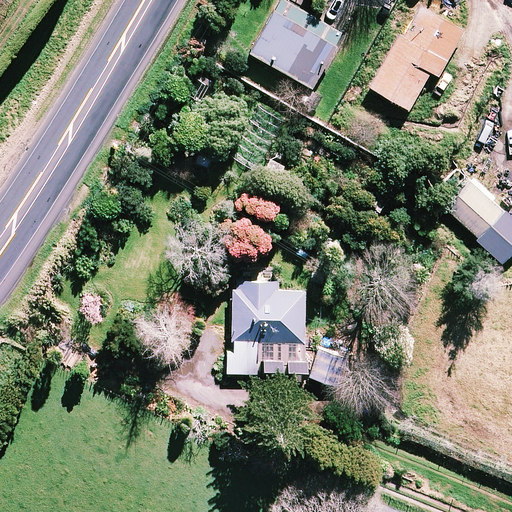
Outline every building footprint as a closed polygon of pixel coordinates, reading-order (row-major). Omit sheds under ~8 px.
[(341,33),(282,0),(279,0),(250,53),(311,87),(341,33)] [(414,46),(401,39),(390,59),(403,66),(414,46)] [(430,115),(401,97),(392,111),(421,129),(430,115)] [(281,118),(257,103),(224,155),(249,170),(281,118)] [(285,167),(271,156),(258,174),(272,185),(285,167)] [(501,210),(447,160),(436,172),(457,191),(443,206),(476,237),(501,210)] [(388,195),(372,186),(361,207),(377,215),(388,195)] [(277,289),(277,279),(232,278),(231,347),(227,347),(226,372),(256,372),(257,341),(302,342),(303,290),(277,289)] [(339,358),(316,349),(305,378),(328,386),(339,358)]
